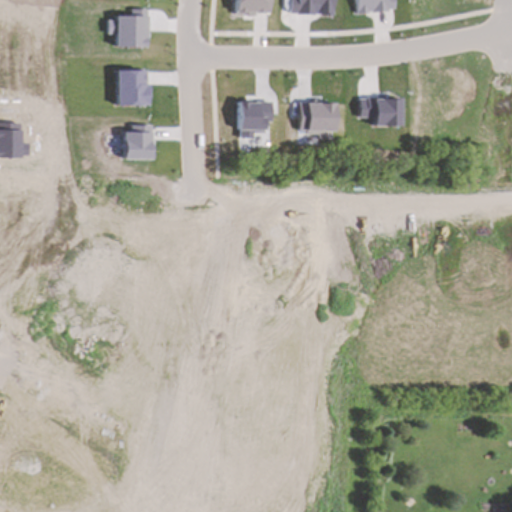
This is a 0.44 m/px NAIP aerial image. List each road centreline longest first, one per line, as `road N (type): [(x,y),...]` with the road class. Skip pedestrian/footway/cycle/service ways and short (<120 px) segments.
road 1 (residential): [(77,511),(161,353),(188,275),(195,189),(187,0)]
road 2 (residential): [(511,34),(357,59),(188,59)]
road 3 (residential): [(504,35),(504,271)]
road 4 (residential): [(161,441),(175,468),(204,492),(232,484),(240,461),(230,433),(212,421),(182,425),(161,441)]
road 5 (residential): [(0,358),(120,423)]
